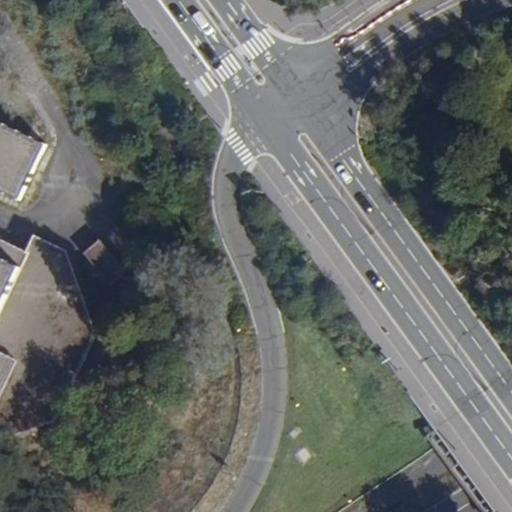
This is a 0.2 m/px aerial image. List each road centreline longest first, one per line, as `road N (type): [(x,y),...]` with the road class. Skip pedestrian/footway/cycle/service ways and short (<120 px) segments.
road 1 (primary): [(265,120),(244,138),(233,180),(236,218),(269,327),(268,410),(252,467),(225,511)]
road 2 (secondary): [(265,120),(511,456)]
road 3 (secondary): [(511,391),(301,96)]
road 4 (primary): [(301,96),(358,80),(416,35),(492,0)]
road 5 (primary): [(419,0),(343,46),(301,96)]
road 6 (secondary): [(178,0),(265,120)]
road 7 (secondary): [(301,96),(228,0)]
